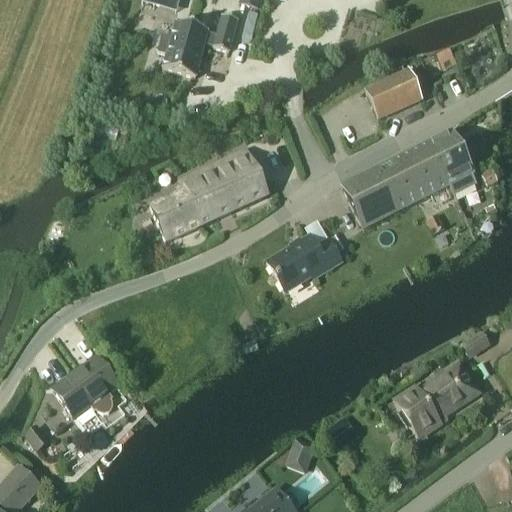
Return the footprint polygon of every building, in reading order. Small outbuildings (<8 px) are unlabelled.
[(258,14),(261,0),(239,0),(237,8),(258,14)] [(161,73),(194,82),(203,48),(212,51),(212,52),(227,56),(236,24),(221,20),(215,39),(206,36),(207,35),(174,26),(169,41),(161,39),(156,56),(165,58),(161,73)] [(377,125),(418,105),(405,77),(363,96),(377,125)] [(426,147),(448,190),(453,199),(473,188),(469,179),(470,178),(448,135),(426,147)] [(361,234),(448,190),(426,147),(339,191),(361,234)] [(163,247),(265,200),(244,154),(178,185),(182,195),(147,211),(163,247)] [(478,178),(486,191),(497,185),(489,171),(478,178)] [(431,240),(444,233),(437,219),(424,225),(431,240)] [(311,282),(339,265),(326,243),(313,251),(307,240),(264,266),(283,296),(310,280),(311,282)] [(481,337),(461,350),(467,360),(487,348),(481,337)] [(105,397),(114,390),(94,363),(51,394),(71,422),(87,410),(92,415),(94,414),(96,417),(101,418),(106,417),(109,412),(109,407),(107,404),(109,403),(105,397)] [(435,422),(475,398),(458,371),(442,381),(438,375),(402,398),(403,400),(392,406),(414,441),(438,427),(435,422)] [(324,436),(335,452),(355,438),(344,422),(327,434),(324,436)] [(34,454),(46,445),(34,431),(23,440),(34,454)] [(289,453),(286,462),(307,471),(315,452),(303,447),(297,445),(293,444),(290,451),(289,453)] [(17,470),(0,488),(0,511),(10,511),(18,504),(23,508),(39,490),(17,470)] [(287,511),(273,493),(249,511),(287,511)]
